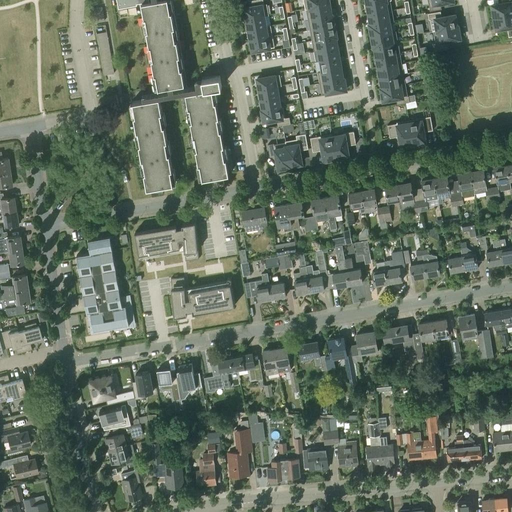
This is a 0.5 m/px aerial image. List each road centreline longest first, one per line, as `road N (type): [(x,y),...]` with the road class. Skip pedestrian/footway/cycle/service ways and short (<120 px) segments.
road 1 (residential): [(65,365),(511,287)]
road 2 (residential): [(257,188),(511,143)]
road 3 (residential): [(206,505),(437,480)]
road 4 (residential): [(43,227),(257,188)]
road 5 (residential): [(257,188),(215,0)]
road 6 (residential): [(27,127),(90,116),(76,0)]
road 7 (residential): [(100,511),(65,365)]
road 8 (residential): [(63,352),(43,227)]
